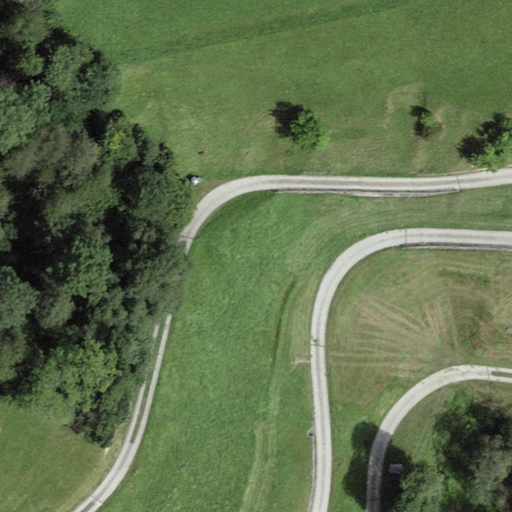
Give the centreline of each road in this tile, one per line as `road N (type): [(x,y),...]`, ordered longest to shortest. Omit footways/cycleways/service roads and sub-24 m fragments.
road 1 (unclassified): [(81,511),(113,478),(135,436),(183,243),(205,206),(257,182),(511,176)]
road 2 (unclassified): [(511,238),(391,237),(339,268),(320,320),(325,463),(318,511)]
road 3 (track): [(416,0),(115,59),(29,15)]
road 4 (unclassified): [(374,511),(381,447),(401,407),(456,374),(511,375)]
